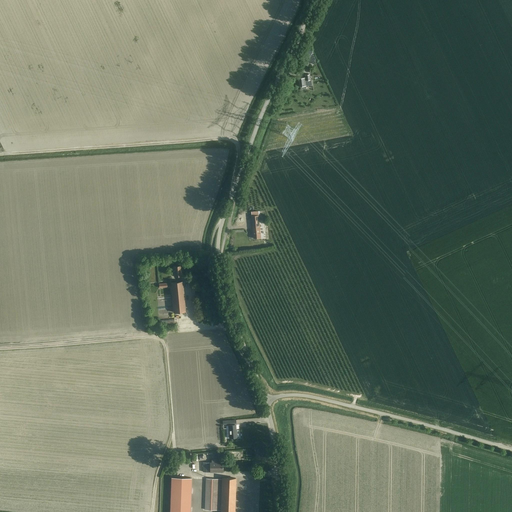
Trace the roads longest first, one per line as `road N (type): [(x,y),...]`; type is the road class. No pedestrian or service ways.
road 1 (unclassified): [(267,399),(220,292),(216,239),(263,106),(314,0)]
road 2 (track): [(154,511),(172,429),(164,340),(0,346)]
road 3 (unclassified): [(267,399),(319,398),(511,449)]
